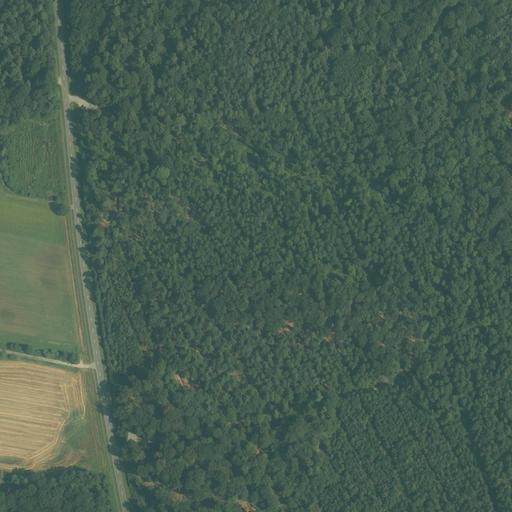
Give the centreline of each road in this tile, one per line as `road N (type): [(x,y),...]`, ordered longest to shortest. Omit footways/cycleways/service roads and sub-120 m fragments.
road 1 (tertiary): [(56,0),(88,308),(125,511)]
road 2 (track): [(511,75),(148,125),(65,100)]
road 3 (track): [(113,450),(511,355)]
